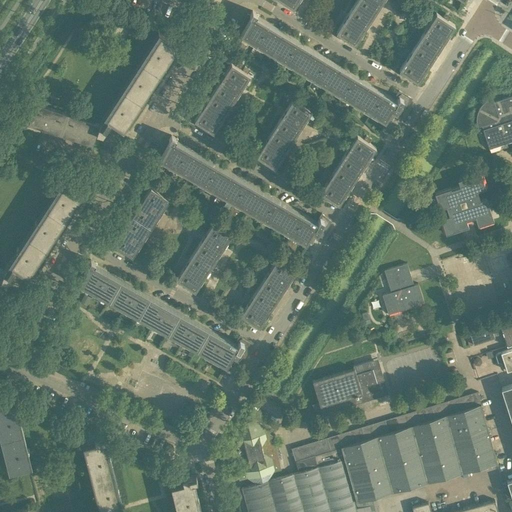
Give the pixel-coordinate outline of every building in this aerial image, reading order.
[(356,0),(354,3),(373,15),(382,0),(356,0)] [(354,3),(336,32),(354,43),(373,15),(354,3)] [(252,10),(249,15),(247,14),(242,20),(243,21),(237,32),(385,120),(389,122),(395,112),(398,114),(399,113),(401,112),(402,111),(403,110),(404,108),(405,107),(406,105),(406,104),(407,103),(407,102),(407,101),(408,99),(408,97),(401,92),(399,94),(398,94),(397,95),(398,96),(398,95),(399,96),(396,100),(395,99),(394,102),(254,18),(256,13),(252,10)] [(442,17),(436,13),(417,41),(436,53),(454,25),(447,20),(442,17)] [(106,113),(99,123),(96,132),(102,134),(108,125),(107,125),(110,121),(123,130),(178,45),(176,44),(179,39),(169,33),(166,38),(158,32),(158,33),(161,35),(108,114),(106,113)] [(417,41),(399,69),(418,81),(436,53),(417,41)] [(239,69),(242,64),(238,62),(235,66),(231,63),(213,92),(231,103),(249,75),(247,73),(242,70),(239,69)] [(213,92),(194,120),(213,132),(231,103),(213,92)] [(477,126),(477,127),(482,125),(489,148),(511,140),(511,95),(494,101),(492,97),(492,98),(491,98),(489,99),(488,100),(486,101),(484,103),(483,104),(482,105),(481,107),(480,109),(479,110),(478,112),(478,114),(477,116),(477,117),(477,119),(477,120),(477,122),(477,123),(478,125),(478,126),(477,126)] [(306,107),(309,103),(300,97),(297,102),(293,99),(274,127),(293,139),(311,111),(306,107)] [(67,112),(35,102),(28,122),(60,133),(67,112)] [(92,144),(96,132),(99,123),(67,112),(60,133),(92,144)] [(274,127),(256,155),(274,167),(293,139),(274,127)] [(366,134),(363,139),(368,143),(371,138),(366,134)] [(317,221),(315,223),(173,142),(176,138),(171,135),(168,140),(170,141),(160,159),(306,242),(311,244),(317,233),(321,234),(321,235),(322,233),(322,231),(326,224),(327,223),(329,221),(329,220),(328,221),(322,214),(322,213),(317,221)] [(363,139),(357,135),(339,164),(357,175),(375,147),(368,143),(363,139)] [(339,164),(320,192),(338,203),(357,175),(339,164)] [(447,215),(448,215),(453,230),(468,225),(466,219),(475,216),(475,217),(491,212),(486,196),(479,198),(476,190),(485,187),(480,171),(457,179),(459,185),(451,188),(450,186),(434,192),(437,201),(437,203),(438,203),(439,207),(446,205),(449,214),(447,215)] [(4,269),(1,279),(7,280),(13,271),(12,271),(14,267),(27,276),(83,191),(81,190),(84,186),(75,180),(72,184),(63,178),(63,179),(65,181),(13,261),(10,259),(4,269)] [(159,192),(162,188),(157,185),(155,190),(151,187),(132,215),(150,227),(169,199),(159,192)] [(150,227),(132,215),(114,243),(132,255),(150,227)] [(227,231),(230,227),(221,220),(218,225),(213,222),(195,250),(213,262),(231,234),(227,231)] [(390,291),(382,293),(388,313),(424,302),(418,283),(413,284),(409,272),(409,270),(423,266),(417,248),(405,252),(410,266),(408,267),(406,262),(391,267),(384,269),(384,270),(387,279),(391,277),(395,289),(390,291)] [(213,262),(195,250),(176,278),(195,290),(213,262)] [(278,258),(259,286),(277,297),(295,269),(278,258)] [(231,367),(236,357),(240,358),(242,357),(242,356),(244,354),(245,353),(246,351),(247,349),(248,348),(249,345),(249,344),(249,343),(249,341),(242,337),(240,338),(238,340),(239,340),(240,340),(238,344),(237,343),(235,346),(93,266),(95,262),(91,259),(88,264),(89,265),(79,283),(226,365),(231,367)] [(277,297),(259,286),(241,314),(259,326),(277,297)] [(511,312),(498,317),(498,318),(489,321),(489,320),(468,327),(473,343),(494,336),(494,335),(503,332),(507,345),(511,343),(511,312)] [(354,367),(312,380),(319,401),(323,413),(348,405),(357,402),(360,401),(364,400),(387,393),(388,393),(386,387),(379,365),(374,345),(373,346),(349,353),(353,365),(354,367)] [(511,347),(501,351),(497,352),(496,355),(498,361),(501,362),(502,366),(505,365),(507,369),(511,367),(511,347)] [(511,494),(511,383),(501,387),(511,422),(511,477),(506,480),(511,494)] [(481,403),(477,391),(471,393),(475,405),(481,403)] [(475,405),(471,393),(466,394),(469,407),(475,405)] [(18,394),(14,395),(14,394),(10,395),(3,396),(0,397),(0,436),(9,471),(31,465),(31,464),(28,465),(13,401),(15,400),(15,399),(19,398),(18,394)] [(469,407),(466,394),(460,396),(463,409),(469,407)] [(463,409),(460,396),(454,398),(457,410),(463,409)] [(457,410),(454,398),(448,400),(452,412),(457,410)] [(452,412),(448,400),(442,402),(446,414),(452,412)] [(446,414),(442,402),(436,403),(440,416),(446,414)] [(373,497),(497,461),(481,403),(475,405),(469,407),(463,409),(457,410),(452,412),(446,414),(440,416),(434,417),(428,419),(422,421),(417,423),(411,425),(405,426),(399,428),(394,430),(388,432),(382,433),(376,435),(370,437),(364,439),(359,441),(353,442),(347,444),(341,446),(340,446),(357,508),(358,511),(372,511),(370,502),(374,501),(373,497)] [(440,416),(436,403),(431,405),(434,417),(440,416)] [(434,417),(431,405),(425,407),(428,419),(434,417)] [(428,419),(425,407),(419,409),(422,421),(428,419)] [(422,421),(419,409),(413,410),(417,423),(422,421)] [(417,423),(413,410),(407,412),(411,425),(417,423)] [(411,425),(407,412),(402,414),(405,426),(411,425)] [(266,437),(269,433),(271,429),(245,414),(229,440),(237,445),(232,453),(239,479),(280,469),(274,442),(266,437)] [(405,426),(402,414),(396,416),(399,428),(405,426)] [(399,428),(396,416),(390,418),(394,430),(399,428)] [(394,430),(390,418),(384,419),(388,432),(394,430)] [(388,432),(384,419),(378,421),(382,433),(388,432)] [(382,433),(378,421),(372,423),(376,435),(382,433)] [(376,435),(372,423),(367,425),(370,437),(376,435)] [(370,437),(367,425),(361,426),(364,439),(370,437)] [(364,439),(361,426),(355,428),(359,441),(364,439)] [(359,441),(355,428),(349,430),(353,442),(359,441)] [(353,442),(349,430),(343,432),(347,444),(353,442)] [(347,444),(343,432),(338,434),(341,446),(347,444)] [(108,434),(105,435),(104,434),(79,440),(80,446),(83,445),(99,510),(122,504),(119,504),(103,441),(106,440),(106,439),(109,438),(108,434)] [(341,446),(338,434),(332,435),(335,448),(338,447),(340,446),(341,446)] [(335,448),(332,435),(326,437),(330,449),(335,448)] [(330,449),(326,437),(320,439),(324,451),(330,449)] [(324,451),(320,439),(314,441),(318,453),(324,451)] [(318,453),(314,441),(308,442),(312,455),(318,453)] [(312,455),(308,442),(303,444),(306,457),(312,455)] [(306,457),(303,444),(297,446),(301,458),(306,457)] [(301,458),(297,446),(291,448),(295,460),(301,458)] [(301,458),(295,460),(298,470),(342,458),(338,447),(335,448),(330,449),(324,451),(318,453),(312,455),(306,457),(301,458)] [(358,511),(357,508),(356,508),(342,459),(241,487),(248,511),(358,511)] [(195,475),(192,475),(192,474),(182,477),(166,481),(168,487),(170,486),(177,511),(198,511),(191,482),(194,481),(193,480),(197,479),(195,475)] [(237,499),(242,497),(239,486),(234,487),(237,499)] [(498,511),(495,499),(448,511),(431,511),(428,501),(412,506),(413,511),(498,511)]
